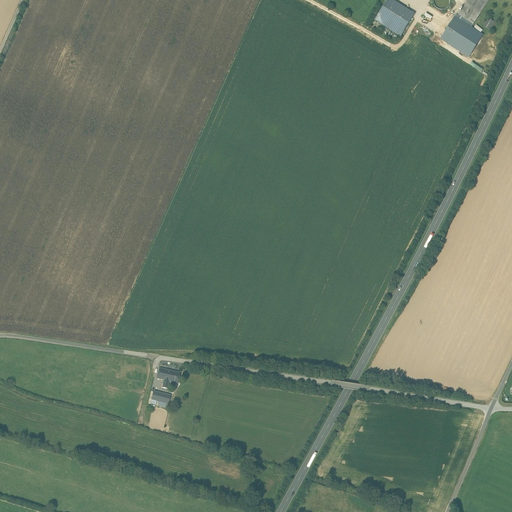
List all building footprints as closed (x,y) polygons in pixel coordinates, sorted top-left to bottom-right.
[(449,4),(450,1),(449,0),(433,0),(434,1),(434,4),(436,7),(439,9),(442,9),(445,9),(448,7),(449,4)] [(468,0),(459,15),(473,24),(488,0),(468,0)] [(412,18),(387,2),(379,14),(404,30),(412,18)] [(483,35),(455,18),(442,40),(470,57),(483,35)] [(173,372),(159,369),(157,379),(164,380),(162,388),(167,389),(169,381),(170,382),(173,372)] [(180,373),(173,372),(170,382),(178,383),(180,373)] [(165,394),(154,392),(151,403),(162,406),(162,403),(165,394)] [(171,396),(165,394),(162,403),(168,405),(171,396)]
